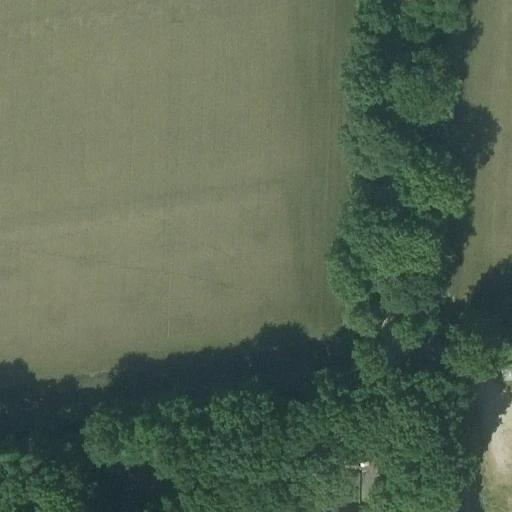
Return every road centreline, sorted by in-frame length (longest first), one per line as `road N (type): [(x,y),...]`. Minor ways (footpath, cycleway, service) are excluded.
road 1 (track): [(403,0),(387,352)]
road 2 (track): [(387,352),(355,429),(252,511)]
